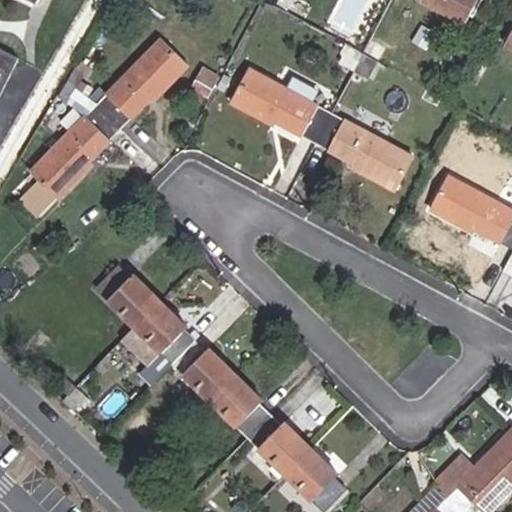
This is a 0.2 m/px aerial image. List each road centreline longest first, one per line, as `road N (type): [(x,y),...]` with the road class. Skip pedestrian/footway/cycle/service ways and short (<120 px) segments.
road 1 (residential): [(499,342),(200,186),(224,233),(423,425)]
road 2 (residential): [(0,371),(145,511)]
